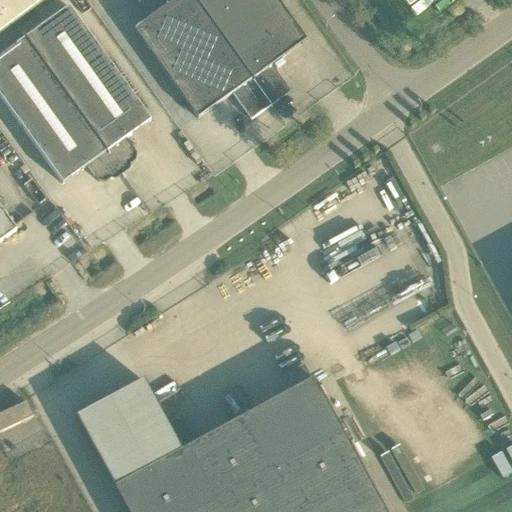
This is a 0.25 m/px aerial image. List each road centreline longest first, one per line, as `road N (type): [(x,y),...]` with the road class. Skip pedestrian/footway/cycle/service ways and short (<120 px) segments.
road 1 (unclassified): [(399,101),(207,242),(0,372)]
road 2 (unclassified): [(511,23),(399,101)]
road 3 (unclassified): [(399,101),(326,0)]
